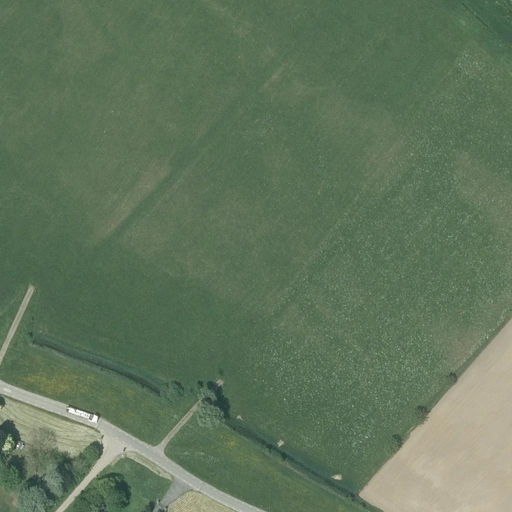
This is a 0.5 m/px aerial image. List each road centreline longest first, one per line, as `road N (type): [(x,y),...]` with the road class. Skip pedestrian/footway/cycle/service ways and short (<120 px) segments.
road 1 (tertiary): [(248,511),(123,438)]
road 2 (tertiary): [(123,438),(0,389)]
